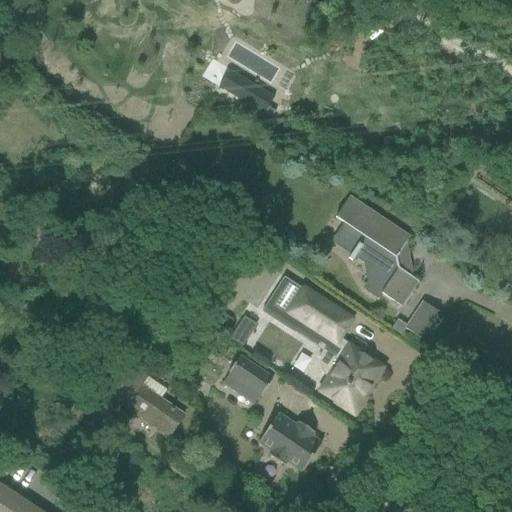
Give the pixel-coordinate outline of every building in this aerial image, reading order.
[(45,20),(34,13),(21,33),(32,41),(45,20)] [(219,87),(218,88),(270,120),(275,112),(267,108),(273,98),(242,79),(232,96),(219,87)] [(511,167),(494,155),(485,169),(511,187),(511,167)] [(334,218),(344,224),(331,243),(350,256),(347,260),(351,262),(355,257),(364,263),(368,283),(363,290),(377,299),(376,300),(377,301),(381,295),(400,308),(416,283),(417,284),(418,283),(409,277),(410,275),(405,249),(403,247),(409,238),(408,237),(408,238),(348,198),(334,218)] [(380,369),(348,349),(336,342),(350,321),(333,310),(283,278),(261,312),(293,333),(301,321),(322,334),(314,346),(322,351),(319,357),(318,361),(319,365),(320,370),(324,375),(329,378),(321,391),(335,400),(334,402),(354,415),(363,400),(361,399),(380,369)] [(401,336),(405,330),(420,340),(438,313),(422,303),(406,327),(397,321),(391,330),(401,336)] [(210,322),(225,332),(232,321),(217,311),(210,322)] [(227,374),(261,396),(272,380),(238,357),(227,374)] [(129,413),(135,417),(167,439),(182,416),(140,387),(146,378),(119,359),(93,397),(106,406),(114,394),(133,407),(129,413)] [(270,452),(268,456),(283,467),(286,463),(301,473),(321,444),(311,438),(313,434),(298,423),(295,427),(277,415),(258,444),(270,452)] [(32,511),(0,491),(0,511),(32,511)]
